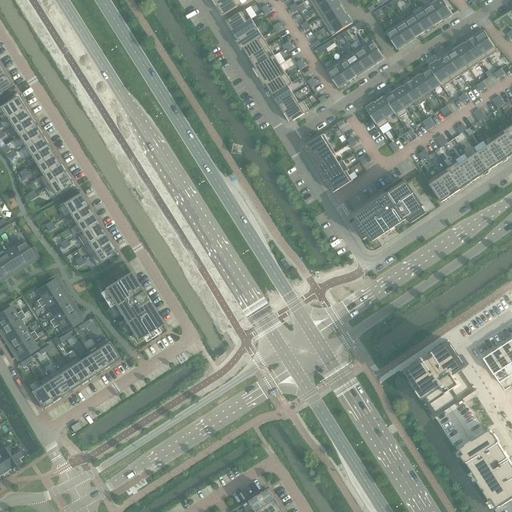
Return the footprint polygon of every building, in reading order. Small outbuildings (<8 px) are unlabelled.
[(239,0),(228,0),(217,7),(223,17),(242,4),(239,0)] [(309,0),(315,9),(328,0),(309,0)] [(321,18),(341,5),(337,0),(328,0),(315,9),(321,18)] [(443,21),(430,0),(430,1),(431,3),(423,8),(422,6),(421,6),(434,26),(443,21)] [(453,14),(443,0),(430,0),(443,21),(453,15),(453,14)] [(326,27),(347,14),(341,5),(321,18),(326,27)] [(434,26),(421,6),(412,12),(425,32),(434,26)] [(245,10),(226,22),(232,32),(252,20),(245,10)] [(425,32),(412,12),(413,14),(410,16),(404,20),(416,38),(425,32)] [(332,37),(353,24),(347,14),(326,27),(332,37)] [(257,29),(252,20),(232,32),(238,41),(257,29)] [(416,38),(404,20),(395,26),(407,44),(416,38)] [(407,44),(395,26),(386,32),(387,34),(388,35),(397,50),(407,44)] [(238,41),(236,42),(242,51),(244,50),(263,38),(257,29),(238,41)] [(498,51),(484,31),(476,37),(475,37),(481,46),(481,47),(488,57),(498,51)] [(488,57),(481,47),(481,46),(475,37),(466,43),(472,52),(479,63),(488,57)] [(269,47),(263,38),(244,50),(250,59),(269,47)] [(383,55),(374,43),(373,40),(364,46),(362,44),(362,45),(375,65),(384,58),(383,55)] [(375,65),(362,45),(359,41),(350,46),(353,50),(353,51),(366,71),(375,65)] [(479,63),(472,52),(466,43),(457,49),(460,54),(470,69),(479,63)] [(269,47),(250,59),(255,68),(275,56),(269,47)] [(470,69),(460,54),(457,49),(448,55),(451,60),(461,75),(470,69)] [(366,71),(353,51),(344,57),(357,77),(366,71)] [(461,75),(451,60),(448,55),(441,60),(439,61),(445,70),(452,81),(461,75)] [(259,78),(281,65),(275,56),(255,68),(254,69),(259,78)] [(357,77),(344,57),(335,63),(348,83),(357,77)] [(452,81),(445,70),(439,61),(430,67),(436,76),(443,87),(452,81)] [(348,83),(335,63),(325,69),(339,89),(348,83)] [(265,88),(286,74),(282,67),(281,65),(259,78),(265,88)] [(443,87),(436,76),(430,67),(429,67),(430,69),(422,75),(425,80),(432,91),(441,85),(443,87)] [(286,74),(265,88),(267,87),(273,95),(292,83),(286,74)] [(432,91),(425,80),(422,75),(413,81),(419,90),(426,101),(426,100),(424,96),(432,91)] [(0,93),(12,86),(6,76),(5,76),(0,79),(0,93)] [(419,90),(413,81),(404,87),(410,96),(417,107),(420,104),(426,101),(419,90)] [(279,104),(294,95),(288,86),(292,84),(292,83),(273,95),(279,104)] [(417,107),(410,96),(404,87),(395,92),(398,97),(398,98),(408,112),(406,108),(414,103),(416,107),(417,107)] [(398,97),(395,92),(386,98),(385,96),(385,97),(399,118),(408,112),(398,98),(398,97)] [(284,113),(304,102),(303,101),(299,104),(294,95),(279,104),(284,113)] [(17,97),(0,108),(7,118),(23,107),(17,97)] [(399,118),(385,97),(375,103),(381,112),(389,123),(389,122),(386,118),(395,113),(398,119),(399,118)] [(290,123),(310,111),(304,102),(284,113),(290,123)] [(381,112),(375,103),(366,109),(372,118),(379,129),(389,123),(381,112)] [(23,107),(7,118),(13,127),(30,117),(23,107)] [(36,126),(30,117),(13,127),(19,137),(36,126)] [(511,123),(503,130),(511,142),(511,123)] [(42,136),(36,126),(19,137),(25,147),(42,136)] [(511,155),(511,142),(503,130),(494,136),(509,158),(511,155)] [(311,156),(330,144),(324,134),(305,146),(311,156)] [(42,136),(25,147),(31,156),(48,146),(42,136)] [(509,158),(494,136),(493,136),(496,140),(487,147),(499,164),(503,162),(508,158),(509,158)] [(316,165),(336,153),(330,144),(311,156),(316,165)] [(54,155),(48,146),(31,156),(37,166),(54,155)] [(499,164),(487,147),(478,153),(490,171),(499,164)] [(322,174),(343,161),(339,163),(334,155),(336,154),(336,153),(316,165),(322,174)] [(490,171),(478,153),(468,159),(480,177),(483,175),(486,176),(489,174),(490,171)] [(54,155),(37,166),(43,176),(59,165),(60,165),(54,155)] [(480,177),(468,159),(459,165),(456,161),(456,162),(471,184),(480,177)] [(328,183),(349,170),(343,161),(322,174),(325,179),(327,183),(328,183)] [(471,184),(456,162),(446,168),(461,190),(471,184)] [(43,176),(39,178),(45,188),(65,175),(66,175),(60,165),(59,165),(43,176)] [(461,190),(446,168),(437,174),(452,196),(461,190)] [(349,170),(328,183),(334,193),(353,181),(347,172),(349,171),(349,170)] [(452,196),(437,174),(427,181),(442,203),(452,196)] [(65,175),(45,188),(51,198),(72,185),(66,175),(65,175)] [(359,221),(353,225),(364,242),(370,237),(373,242),(376,239),(377,239),(380,237),(381,236),(390,230),(395,227),(407,219),(411,225),(428,214),(423,208),(424,208),(407,183),(387,196),(356,217),(359,221)] [(81,194),(64,205),(70,215),(86,205),(87,204),(81,194)] [(93,214),(87,204),(86,205),(70,215),(76,224),(92,214),(93,214)] [(92,214),(76,224),(82,234),(78,236),(78,237),(99,223),(93,214),(92,214)] [(84,246),(105,233),(99,223),(78,237),(84,246)] [(105,233),(84,246),(90,256),(111,243),(105,233)] [(23,239),(13,245),(25,263),(34,257),(23,239)] [(111,243),(90,256),(96,266),(117,253),(111,243)] [(13,245),(4,251),(16,269),(25,263),(13,245)] [(0,264),(7,275),(16,269),(4,251),(5,253),(0,256),(0,264)] [(130,274),(105,289),(106,291),(115,305),(137,341),(143,337),(157,328),(162,325),(163,325),(130,273),(130,274)] [(42,298),(37,301),(39,305),(44,302),(61,290),(55,280),(49,284),(37,291),(42,298)] [(44,302),(39,305),(41,308),(46,305),(50,312),(68,301),(61,290),(44,302)] [(55,319),(50,322),(52,325),(57,322),(74,311),(68,302),(68,301),(50,312),(55,319)] [(1,314),(0,314),(0,327),(1,329),(19,318),(23,314),(21,311),(16,314),(12,307),(1,314)] [(57,322),(52,325),(54,328),(59,325),(63,332),(80,322),(81,321),(74,311),(57,322)] [(19,318),(1,329),(7,339),(25,328),(21,321),(25,318),(23,314),(19,318)] [(25,328),(7,339),(14,349),(31,338),(36,335),(34,332),(29,335),(25,328)] [(31,338),(14,349),(20,360),(21,359),(38,348),(33,341),(38,338),(36,335),(31,338)] [(96,345),(110,366),(123,362),(106,339),(96,345)] [(511,342),(511,341),(502,347),(511,361),(511,342)] [(415,366),(405,373),(412,383),(416,390),(421,397),(430,410),(435,416),(435,417),(436,417),(442,413),(449,408),(454,404),(460,401),(460,400),(458,397),(469,389),(468,387),(469,387),(468,387),(463,380),(464,380),(463,379),(463,380),(458,373),(461,371),(466,367),(470,365),(463,355),(460,358),(459,357),(456,352),(453,348),(450,343),(449,343),(447,345),(440,350),(439,350),(420,363),(415,366)] [(110,366),(96,345),(87,351),(89,355),(100,372),(110,366)] [(511,361),(502,347),(493,353),(509,377),(511,375),(511,361)] [(493,353),(484,359),(500,384),(509,377),(493,353)] [(77,357),(91,378),(100,372),(89,355),(80,361),(77,357)] [(68,363),(81,384),(91,378),(77,357),(68,363)] [(58,370),(71,390),(81,384),(68,363),(58,370)] [(61,396),(62,397),(71,390),(58,370),(48,376),(61,396)] [(52,402),(52,403),(62,397),(61,396),(48,376),(39,382),(52,402)] [(52,402),(39,382),(38,382),(41,386),(31,392),(42,409),(52,403),(52,402)] [(78,423),(71,427),(74,433),(82,428),(78,423)] [(485,490),(485,491),(484,492),(490,501),(490,502),(493,500),(497,507),(495,509),(495,510),(502,506),(509,502),(511,500),(511,463),(509,458),(509,457),(508,458),(505,453),(506,452),(505,452),(499,443),(500,442),(495,434),(494,435),(491,430),(477,440),(474,441),(473,440),(471,442),(465,445),(466,446),(458,451),(459,452),(462,451),(464,455),(462,457),(464,460),(466,463),(467,463),(473,472),(479,481),(478,482),(478,483),(484,491),(485,490)] [(0,449),(0,452),(11,469),(21,463),(19,459),(22,457),(16,447),(12,449),(9,444),(0,449)] [(0,473),(1,475),(11,469),(0,452),(0,473)] [(267,489),(247,502),(253,511),(273,500),(267,489)] [(273,500),(253,511),(276,511),(280,510),(273,500)]
